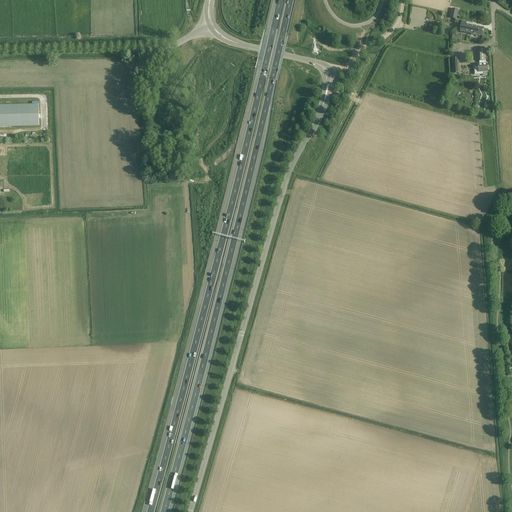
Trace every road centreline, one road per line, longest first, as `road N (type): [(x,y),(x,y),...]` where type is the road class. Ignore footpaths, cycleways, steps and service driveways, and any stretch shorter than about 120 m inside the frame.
road 1 (motorway): [(279,0),(150,511)]
road 2 (motorway): [(164,511),(290,0)]
road 3 (tertiary): [(190,511),(283,186),(314,126),(327,70)]
road 4 (unclassified): [(0,49),(160,48),(211,25)]
road 5 (tertiary): [(327,70),(235,44),(211,25)]
